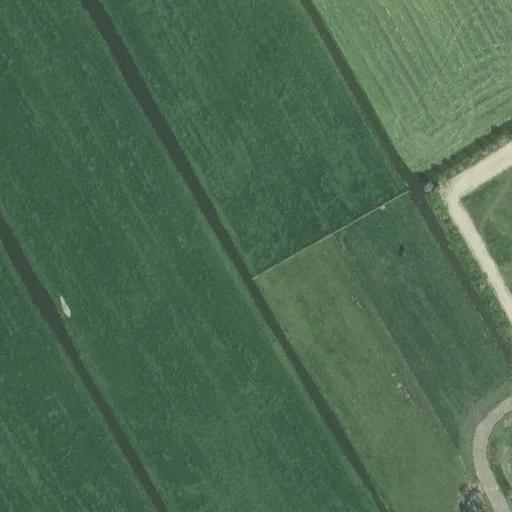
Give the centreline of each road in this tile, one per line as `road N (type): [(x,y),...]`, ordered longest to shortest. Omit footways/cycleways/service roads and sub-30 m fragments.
road 1 (track): [(511,154),(457,186),(451,201),(511,312)]
road 2 (track): [(511,402),(488,423),(480,455),(503,511)]
